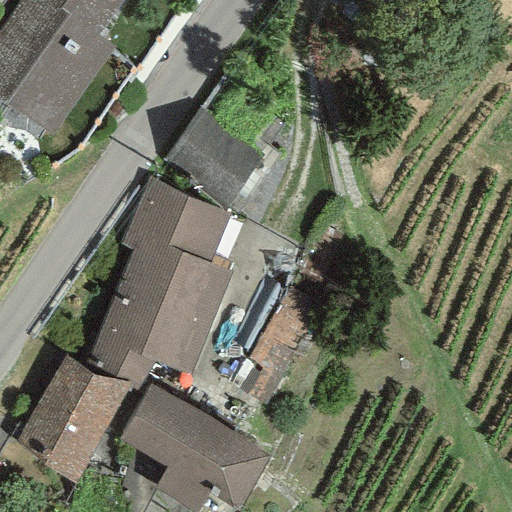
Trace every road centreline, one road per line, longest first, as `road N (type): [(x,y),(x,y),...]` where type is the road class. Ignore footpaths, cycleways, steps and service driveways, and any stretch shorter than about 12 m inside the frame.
road 1 (residential): [(225,0),(0,337)]
road 2 (track): [(0,197),(135,128)]
